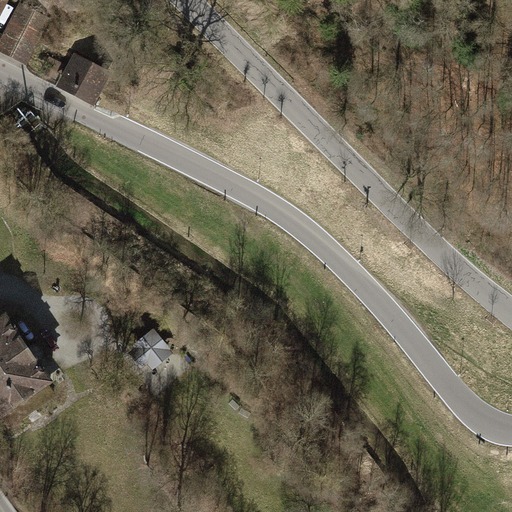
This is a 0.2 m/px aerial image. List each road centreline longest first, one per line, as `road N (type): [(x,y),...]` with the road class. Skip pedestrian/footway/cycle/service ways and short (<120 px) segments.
road 1 (tertiary): [(511,434),(481,422),(452,394),(324,244),(166,151),(0,69)]
road 2 (tertiary): [(511,311),(414,227),(185,0)]
